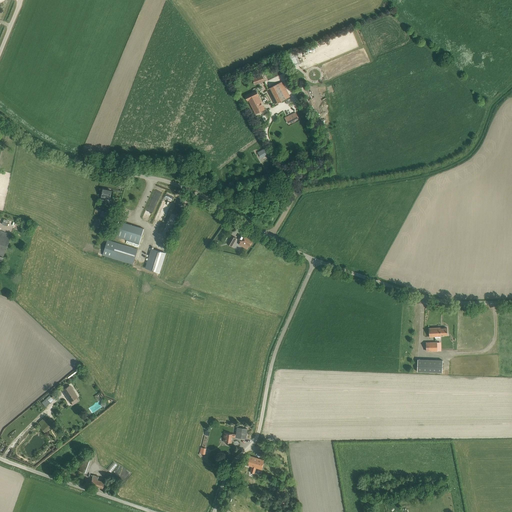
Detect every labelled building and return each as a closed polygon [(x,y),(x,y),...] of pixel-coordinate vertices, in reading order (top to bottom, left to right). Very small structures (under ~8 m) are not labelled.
[(252,77),(254,85),(264,81),(261,73),(252,77)] [(268,89),(273,100),(276,104),(290,96),(282,81),(268,89)] [(248,100),(249,100),(256,113),(265,109),(258,95),(259,95),(257,90),(246,96),(248,100)] [(288,123),(298,117),(296,112),(285,118),(288,123)] [(103,189),(101,200),(105,200),(106,197),(110,198),(112,191),(103,189)] [(144,229),(119,221),(115,235),(140,243),(144,229)] [(0,256),(3,257),(11,234),(0,230),(0,256)] [(242,234),(239,240),(250,246),(253,240),(242,234)] [(237,238),(231,235),(227,243),(232,246),(237,238)] [(138,249),(107,240),(102,255),(133,265),(138,249)] [(160,272),(166,253),(151,248),(145,268),(160,272)] [(429,328),(429,337),(441,336),(441,335),(447,335),(447,328),(441,328),(441,327),(429,328)] [(426,342),(426,351),(437,351),(437,342),(426,342)] [(443,372),(443,359),(418,359),(418,371),(443,372)] [(70,402),(70,401),(72,405),(79,401),(76,398),(77,397),(70,386),(62,390),(70,402)] [(51,397),(47,400),(46,399),(44,401),(48,405),(54,400),(51,397)] [(50,419),(42,426),(47,431),(54,424),(50,419)] [(224,441),(226,442),(231,442),(232,436),(236,437),(246,439),(247,429),(237,427),(236,434),(225,432),(224,441)] [(93,456),(86,453),(79,471),(87,474),(93,456)] [(262,469),(265,460),(248,455),(246,464),(252,466),(250,472),(255,473),(256,467),(262,469)] [(111,472),(117,465),(114,461),(107,468),(111,472)] [(233,474),(240,478),(245,470),(239,466),(233,474)] [(102,489),(104,482),(97,480),(98,476),(93,475),(90,485),(102,489)] [(284,490),(277,486),(274,493),(281,496),(284,490)]
